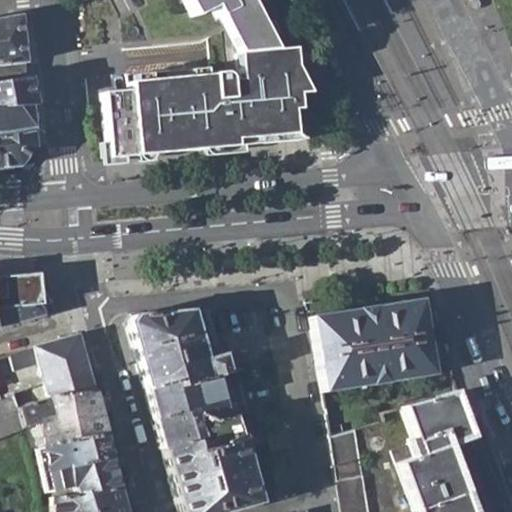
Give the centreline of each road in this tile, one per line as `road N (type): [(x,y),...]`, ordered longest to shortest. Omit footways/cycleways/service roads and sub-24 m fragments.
road 1 (primary): [(76,237),(421,206)]
road 2 (primary): [(403,171),(68,200)]
road 3 (secondary): [(421,206),(511,437)]
road 4 (residential): [(281,289),(322,511)]
road 5 (residential): [(151,511),(95,311)]
road 6 (residential): [(68,200),(47,0)]
road 7 (secondary): [(313,0),(403,171)]
road 8 (residential): [(281,289),(95,311)]
road 9 (secondary): [(511,135),(444,0)]
